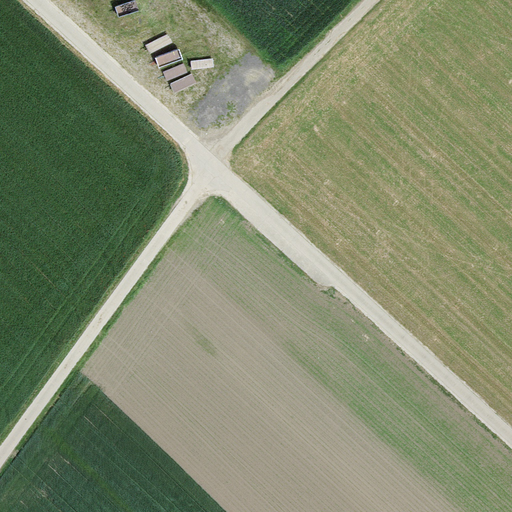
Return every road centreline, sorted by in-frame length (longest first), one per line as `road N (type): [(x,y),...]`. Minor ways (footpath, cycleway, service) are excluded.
road 1 (track): [(31,0),(511,440)]
road 2 (track): [(0,445),(206,162),(370,0)]
